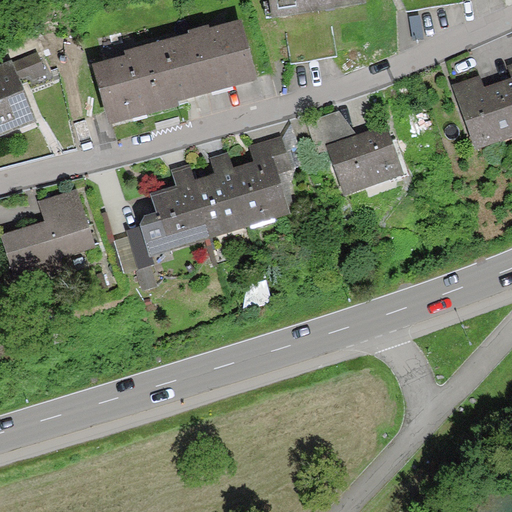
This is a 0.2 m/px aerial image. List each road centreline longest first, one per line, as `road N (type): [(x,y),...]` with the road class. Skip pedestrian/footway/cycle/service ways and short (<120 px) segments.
road 1 (residential): [(511,17),(443,52),(0,185)]
road 2 (primary): [(511,268),(0,435)]
